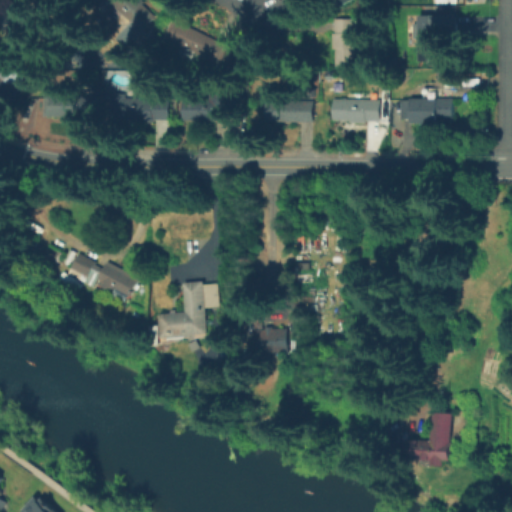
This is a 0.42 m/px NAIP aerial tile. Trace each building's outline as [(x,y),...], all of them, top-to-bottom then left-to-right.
[(3,32),(25,0),(39,0),(47,5),(21,44),(3,32)] [(109,0),(148,0),(152,3),(149,7),(160,16),(147,31),(109,0)] [(354,0),(337,12),(336,11),(328,0),(354,0)] [(420,41),(421,16),(458,17),(457,44),(449,43),(448,63),(421,62),(421,41),(420,41)] [(336,66),(336,50),(335,50),(335,32),(337,33),(337,21),(357,21),(356,66),(336,66)] [(195,48),(193,52),(175,43),(173,45),(167,42),(177,22),(234,49),(229,59),(223,61),(195,48)] [(0,90),(0,66),(2,63),(27,78),(15,99),(0,90)] [(128,95),(128,101),(133,101),(133,98),(157,98),(157,101),(171,101),(171,120),(156,120),(156,125),(133,125),(133,120),(112,120),(112,95),(128,95)] [(88,117),(88,120),(68,120),(68,117),(48,117),(48,96),(88,96),(88,117)] [(441,99),(441,100),(454,100),(454,121),(441,121),(441,124),(414,124),(414,121),(404,121),(404,100),(414,100),(414,99),(441,99)] [(268,122),(268,101),(316,101),(316,123),(268,122)] [(186,121),(186,102),(221,102),(221,121),(186,121)] [(336,103),(390,102),(390,121),(336,122),(336,103)] [(0,226),(0,262),(16,237),(0,226)] [(112,292),(99,283),(97,286),(92,283),(94,281),(75,269),(84,255),(107,270),(111,263),(143,283),(133,298),(130,296),(128,299),(113,290),(112,292)] [(187,283),(206,282),(206,287),(218,286),(220,307),(209,308),(211,338),(159,341),(157,311),(190,308),(187,283)] [(258,330),(289,328),(291,351),(261,353),(258,330)] [(412,456),(412,441),(435,442),(436,415),(452,415),(452,440),(457,440),(456,462),(448,462),(448,469),(435,469),(435,463),(422,462),(423,457),(412,456)] [(0,511),(0,476),(7,480),(1,491),(11,497),(1,511),(0,511)] [(38,497),(43,501),(46,497),(62,511),(26,511),(25,511),(38,497)]
